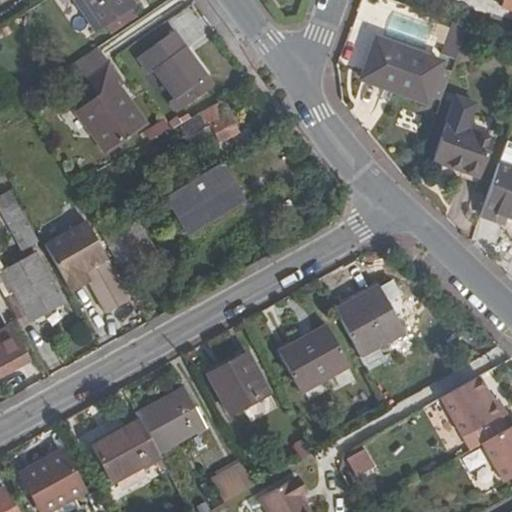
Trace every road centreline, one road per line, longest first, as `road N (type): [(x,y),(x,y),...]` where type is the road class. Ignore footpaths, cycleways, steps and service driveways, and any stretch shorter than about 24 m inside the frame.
road 1 (residential): [(0,428),(400,203)]
road 2 (residential): [(299,87),(356,164),(400,203)]
road 3 (residential): [(400,203),(511,309)]
